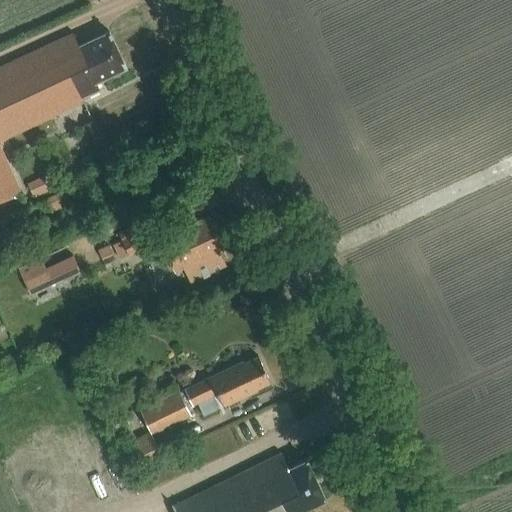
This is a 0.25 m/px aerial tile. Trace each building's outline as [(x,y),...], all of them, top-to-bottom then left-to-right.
[(73,35),(0,69),(0,140),(83,101),(81,98),(99,90),(95,82),(126,67),(109,32),(79,46),(73,35)] [(94,120),(83,126),(90,140),(101,134),(94,120)] [(0,197),(18,189),(0,149),(0,197)] [(75,185),(45,199),(50,210),(80,196),(75,185)] [(129,256),(157,242),(145,219),(109,236),(120,258),(128,254),(129,256)] [(202,220),(158,242),(174,273),(185,267),(191,280),(224,264),(214,245),(221,242),(211,224),(205,227),(202,220)] [(113,253),(110,245),(97,250),(101,259),(113,253)] [(51,279),(46,268),(41,257),(18,268),(28,290),(51,279)] [(244,360),(185,389),(192,404),(217,393),(224,407),(258,391),(257,388),(270,382),(258,357),(245,363),(244,360)] [(139,406),(151,431),(152,434),(192,415),(179,387),(139,406)] [(150,432),(127,442),(126,443),(137,467),(161,456),(150,432)] [(175,511),(306,511),(305,508),(324,500),(306,460),(288,468),(282,455),(172,504),(175,511)]
